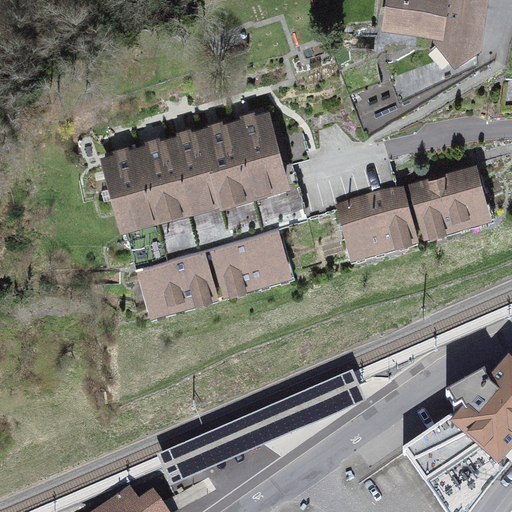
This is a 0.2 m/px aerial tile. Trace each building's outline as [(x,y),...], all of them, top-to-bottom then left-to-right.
[(485,0),(390,0),(386,34),(448,42),(445,63),(477,67),(485,0)] [(272,115),(103,159),(122,235),(292,191),(272,115)] [(478,169),(411,188),(427,241),(493,221),(478,169)] [(405,190),(337,210),(352,262),(420,242),(405,190)] [(279,231),(212,251),(227,302),(294,283),(279,231)] [(206,254),(138,274),(152,322),(220,302),(206,254)] [(511,364),(506,360),(485,384),(480,375),(446,394),(454,407),(459,404),(463,410),(450,422),(447,425),(496,471),(511,452),(511,364)] [(367,401),(353,370),(158,455),(171,486),(367,401)] [(496,471),(447,425),(450,422),(449,420),(400,453),(402,457),(404,456),(440,510),(496,471)] [(131,486),(94,511),(171,511),(157,492),(142,503),(131,486)]
